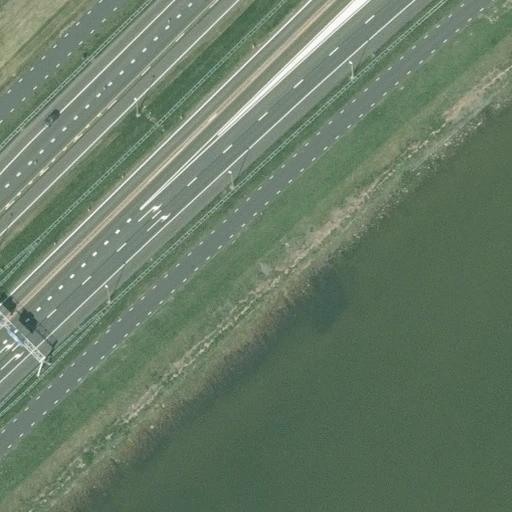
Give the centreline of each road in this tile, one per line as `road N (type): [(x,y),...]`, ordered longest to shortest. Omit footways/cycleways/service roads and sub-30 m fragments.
road 1 (unclassified): [(0,442),(366,96),(480,0)]
road 2 (motorway): [(129,199),(388,0)]
road 3 (motorway): [(217,0),(0,213)]
road 4 (motorway): [(129,199),(331,0)]
road 5 (motorway): [(0,326),(129,199)]
road 6 (unclassified): [(0,114),(114,0)]
